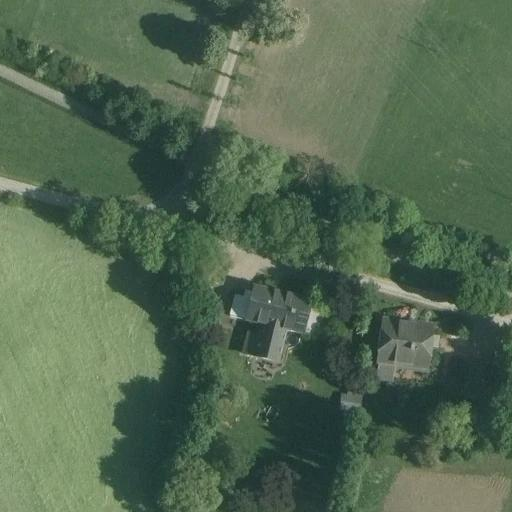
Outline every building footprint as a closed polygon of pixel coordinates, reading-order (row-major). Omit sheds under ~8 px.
[(224,279),(202,273),(195,299),(217,305),(224,279)] [(312,301),(248,285),(244,300),(232,296),(226,319),(258,327),(254,341),(247,339),(242,356),(281,366),(288,337),(302,341),(312,301)] [(436,326),(380,317),(373,362),(429,370),(436,326)] [(504,366),(472,363),(467,405),(499,409),(504,366)] [(372,385),(360,383),(355,414),(367,416),(372,385)]
